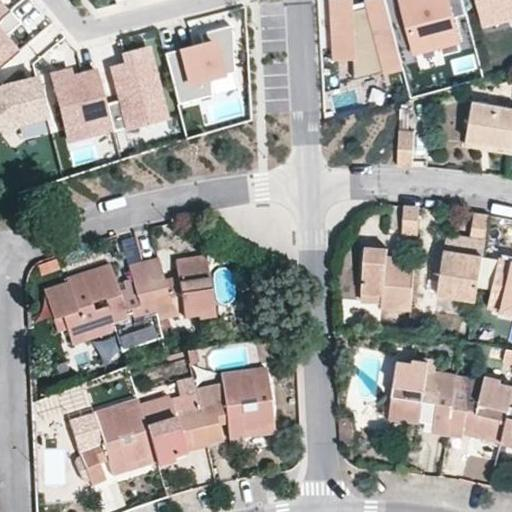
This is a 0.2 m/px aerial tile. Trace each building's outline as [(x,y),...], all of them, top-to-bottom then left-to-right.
[(352,0),(331,0),(330,59),(350,59),(355,76),(381,71),(386,74),(402,68),(383,0),(361,0),(361,2),(353,4),(352,0)] [(400,0),(413,53),(458,44),(466,14),(461,0),(400,0)] [(511,0),(475,0),(483,26),(511,20),(511,0)] [(0,62),(8,56),(0,45),(0,36),(17,22),(6,9),(2,13),(0,14),(0,62)] [(206,78),(231,71),(229,23),(197,32),(201,45),(179,50),(178,48),(162,52),(175,103),(210,94),(206,78)] [(111,131),(164,117),(146,46),(121,53),(123,62),(109,66),(117,98),(103,102),(110,128),(111,131)] [(91,133),(110,128),(103,102),(94,69),(68,76),(66,70),(49,74),(67,142),(92,135),(91,133)] [(11,88),(36,81),(35,76),(10,83),(11,88)] [(44,114),(36,81),(11,88),(10,83),(2,85),(0,83),(0,132),(0,133),(15,122),(44,114)] [(511,105),(475,99),(468,137),(493,141),(493,138),(511,141),(511,105)] [(415,131),(400,130),(398,165),(413,166),(415,131)] [(493,141),(468,137),(467,143),(511,151),(511,141),(493,138),(493,141)] [(420,205),(404,204),(402,229),(418,230),(420,205)] [(485,240),(490,214),(475,211),(471,238),(485,240)] [(384,304),(412,306),(415,264),(402,263),(388,262),(389,255),(390,245),(368,244),(365,297),(384,299),(384,304)] [(439,293),(475,299),(477,287),(480,271),(483,254),(447,248),(439,293)] [(158,258),(143,261),(157,320),(183,313),(184,317),(214,311),(206,255),(175,260),(178,284),(165,286),(158,258)] [(402,255),(389,255),(388,262),(402,263),(402,255)] [(488,307),(511,312),(511,260),(501,258),(496,275),(492,290),(488,307)] [(157,320),(143,261),(129,265),(136,294),(121,298),(110,264),(67,278),(68,283),(53,288),(53,319),(57,331),(67,328),(72,345),(115,330),(122,350),(161,338),(157,320)] [(477,287),(492,290),(496,275),(480,271),(477,287)] [(53,319),(53,288),(44,291),(53,319)] [(501,347),(511,349),(511,331),(505,330),(501,347)] [(346,335),(336,336),(337,348),(346,348),(346,335)] [(511,363),(511,349),(506,348),(503,361),(511,363)] [(195,349),(186,350),(189,361),(197,360),(195,349)] [(413,358),(412,364),(428,366),(429,360),(413,358)] [(435,361),(429,360),(428,366),(425,387),(436,390),(437,383),(432,382),(434,372),(435,361)] [(433,433),(449,436),(455,398),(458,375),(434,372),(432,382),(437,383),(436,390),(425,387),(428,366),(398,361),(389,417),(420,422),(423,403),(437,405),(433,433)] [(221,372),(222,381),(228,424),(230,440),(275,434),(267,366),(221,372)] [(485,380),(458,375),(455,398),(480,402),(485,380)] [(472,436),(501,443),(502,439),(511,399),(511,385),(497,382),(497,380),(485,377),(485,380),(480,402),(455,398),(449,436),(463,438),(464,434),(467,416),(476,418),(472,436)] [(222,381),(195,387),(200,409),(214,406),(219,426),(228,424),(222,381)] [(170,397),(139,406),(156,461),(186,452),(185,449),(193,444),(194,448),(208,445),(200,409),(175,415),(170,397)] [(511,399),(502,439),(511,441),(511,399)] [(113,475),(156,461),(139,406),(138,400),(95,413),(103,441),(109,461),(113,475)] [(423,403),(420,422),(426,423),(424,432),(433,433),(437,405),(423,403)] [(200,409),(208,445),(223,441),(219,426),(214,406),(200,409)] [(103,441),(95,413),(69,420),(78,451),(93,445),(103,441)] [(464,434),(472,436),(476,418),(467,416),(464,434)] [(341,423),(341,433),(354,432),(353,422),(341,423)] [(342,451),(355,450),(354,432),(341,433),(342,451)] [(109,461),(103,441),(93,445),(100,465),(109,461)] [(100,465),(93,445),(78,451),(92,485),(106,480),(100,465)]
